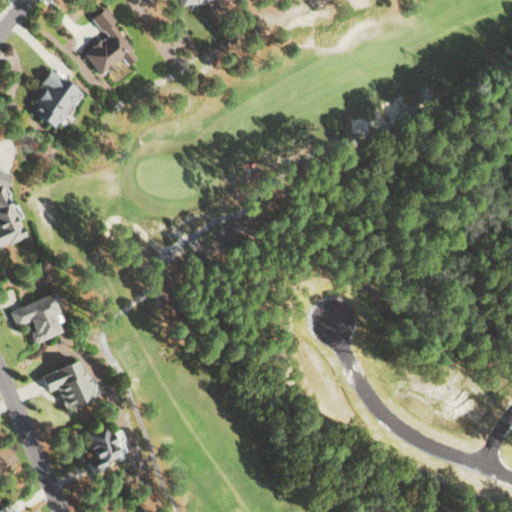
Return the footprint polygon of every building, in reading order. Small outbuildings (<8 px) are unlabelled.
[(103,35),(81,51),(97,73),(118,57),(123,64),(133,56),(109,22),(113,20),(103,6),(89,15),(103,35)] [(78,91),(48,68),(39,79),(45,84),(27,108),(51,126),(78,91)] [(0,243),(21,236),(0,176),(0,243)] [(57,331),(49,313),(58,310),(50,291),(6,309),(13,326),(26,320),(31,330),(26,332),(30,342),(57,331)] [(89,396),(74,359),(37,373),(44,391),(53,387),(61,407),(89,396)] [(115,455),(102,424),(81,432),(91,456),(83,459),(88,473),(106,466),(104,460),(115,455)]
